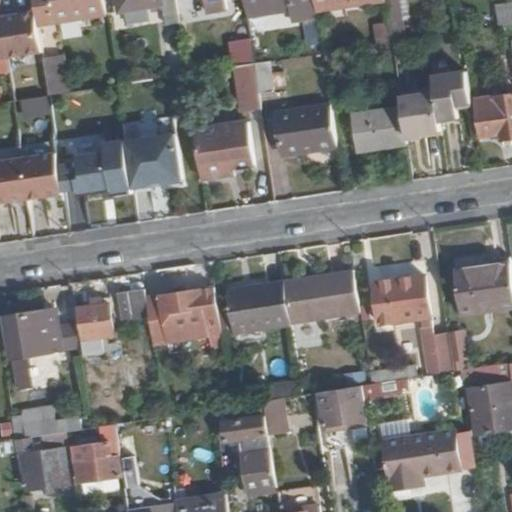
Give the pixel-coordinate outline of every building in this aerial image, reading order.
[(40,23),(38,10),(18,13),(15,0),(0,0),(0,3),(9,57),(44,50),(40,23)] [(107,13),(105,0),(36,0),(38,10),(40,23),(107,13)] [(164,10),(162,0),(119,0),(121,16),(164,10)] [(400,17),(398,0),(387,0),(391,18),(400,17)] [(511,1),(496,4),(499,24),(511,22),(511,1)] [(0,58),(9,57),(0,3),(0,58)] [(256,39),(233,40),(234,62),(257,61),(256,39)] [(341,76),(336,51),(324,53),(328,77),(341,76)] [(70,91),(64,52),(45,55),(51,93),(70,91)] [(275,91),(271,60),(256,63),(260,92),(275,91)] [(260,92),(256,63),(228,67),(233,95),(260,92)] [(460,117),(459,105),(473,103),(469,72),(435,76),(437,90),(403,95),(404,106),(409,136),(443,130),(442,121),(460,117)] [(54,111),(51,93),(26,97),(28,114),(54,111)] [(511,137),(511,94),(477,100),(483,136),(500,134),(501,139),(511,137)] [(338,142),(332,103),(277,111),(284,153),(310,150),(310,147),(338,142)] [(409,136),(404,106),(353,114),(359,150),(410,143),(409,136)] [(258,163),(252,122),(196,129),(204,179),(234,175),(232,167),(258,163)] [(185,177),(177,125),(126,133),(127,137),(134,185),(153,183),(153,179),(167,178),(168,180),(185,177)] [(134,185),(127,137),(107,140),(109,148),(81,152),(82,160),(62,163),(66,187),(86,184),(86,187),(115,183),(116,193),(135,190),(134,185)] [(62,163),(60,151),(25,156),(32,197),(66,191),(66,187),(62,163)] [(0,202),(32,197),(25,156),(0,160),(0,202)] [(511,305),(511,263),(457,271),(463,313),(511,305)] [(363,312),(356,269),(320,275),(320,278),(285,283),(292,324),(363,312)] [(436,335),(426,271),(374,278),(380,323),(424,318),(426,326),(422,327),(429,376),(442,374),(436,335)] [(285,283),(285,280),(229,288),(236,332),(292,324),(285,283)] [(224,347),(215,287),(146,297),(150,322),(153,343),(208,335),(209,348),(224,347)] [(150,322),(146,297),(126,299),(130,324),(150,322)] [(119,334),(114,301),(80,306),(85,339),(119,334)] [(84,347),(80,326),(60,329),(58,311),(8,319),(18,382),(26,381),(22,357),(84,347)] [(457,372),(451,333),(436,335),(442,374),(457,372)] [(384,383),(382,371),(372,372),(374,384),(384,383)] [(374,384),(372,372),(338,378),(340,389),(346,388),(364,386),(374,384)] [(511,404),(511,382),(511,377),(470,382),(474,408),(511,404)] [(369,420),(364,386),(346,388),(348,404),(330,406),(327,391),(315,393),(317,408),(324,408),(326,427),(369,420)] [(86,427),(84,415),(58,419),(55,406),(23,411),(27,436),(68,430),(86,427)] [(276,486),(266,417),(225,423),(227,440),(242,440),(243,453),(242,454),(247,490),(276,486)] [(122,476),(116,439),(120,439),(118,423),(104,425),(107,441),(92,443),(89,427),(86,427),(68,430),(70,446),(87,444),(90,462),(81,464),(84,483),(122,476)] [(466,467),(460,426),(386,436),(392,483),(414,480),(413,474),(466,467)] [(72,485),(69,465),(25,472),(28,491),(72,485)] [(231,511),(229,497),(180,505),(181,511),(231,511)]
